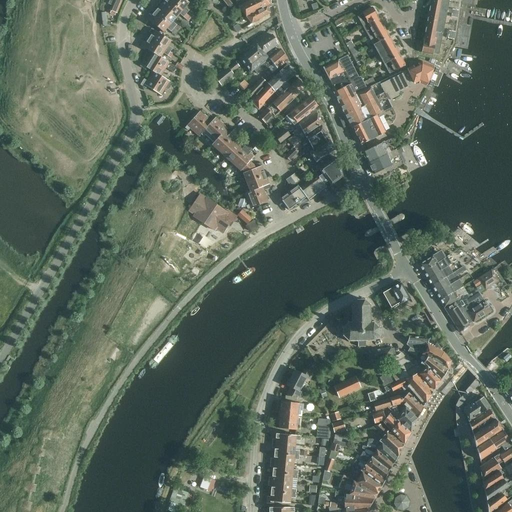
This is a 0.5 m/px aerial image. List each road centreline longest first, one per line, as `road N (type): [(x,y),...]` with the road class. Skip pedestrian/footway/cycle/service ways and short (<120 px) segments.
road 1 (tertiary): [(0,363),(135,128),(121,40),(136,0)]
road 2 (residential): [(61,511),(92,429),(138,354),(186,299),(283,223)]
road 3 (residential): [(253,511),(259,431),(275,377),(304,334),(365,288)]
road 4 (tertiary): [(511,418),(407,266)]
road 5 (residential): [(283,223),(273,207),(283,174),(263,137),(228,98),(198,96)]
road 6 (tertiary): [(363,179),(292,33)]
